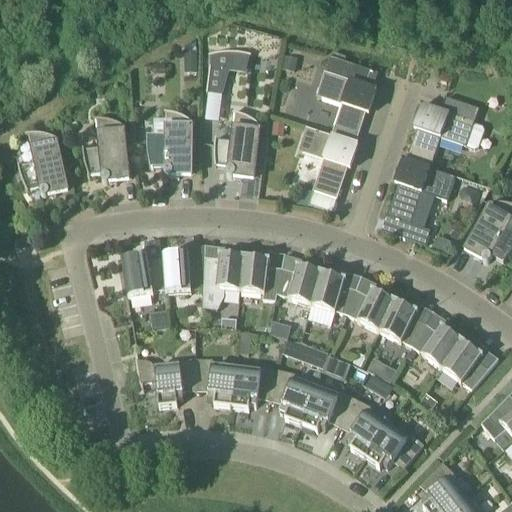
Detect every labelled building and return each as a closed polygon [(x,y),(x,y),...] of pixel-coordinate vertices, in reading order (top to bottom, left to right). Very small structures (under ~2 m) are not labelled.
[(184,78),(197,78),(197,56),(184,56),(184,78)] [(212,58),(208,96),(224,97),(232,57),(212,58)] [(284,60),(282,74),(295,77),(297,63),(284,60)] [(324,77),(316,101),(341,110),(331,140),(355,149),(374,94),(350,86),(355,70),(329,62),(324,77)] [(474,127),(478,114),(445,102),(440,116),(425,111),(406,166),(430,174),(440,143),(474,154),(478,152),(484,135),(482,130),(474,127)] [(191,181),(192,127),(188,124),(185,122),(181,120),(177,119),(173,118),(169,117),(165,117),(165,146),(148,145),(148,152),(149,158),(150,165),(151,171),(165,171),(165,175),(164,176),(164,177),(164,178),(164,179),(164,180),(165,181),(166,182),(167,182),(168,182),(169,182),(170,182),(171,181),(191,181)] [(368,138),(379,142),(386,121),(375,117),(368,138)] [(253,185),(260,131),(257,128),(254,125),(250,123),(247,121),(243,120),(239,118),(235,118),(231,146),(215,144),(214,153),(214,161),(215,170),(228,172),(228,175),(227,176),(227,177),(226,177),(226,178),(227,180),(227,181),(228,182),(229,183),(230,183),(231,183),(232,183),(233,182),(253,185)] [(129,185),(123,131),(120,129),(116,127),(112,126),(108,125),(104,124),(100,124),(96,124),(99,153),(82,154),(84,163),(85,171),(88,179),(102,178),(102,181),(102,182),(101,183),(101,184),(101,185),(102,187),(103,188),(104,188),(105,189),(106,189),(107,188),(108,188),(109,187),(129,185)] [(355,149),(331,140),(306,132),(298,157),(323,165),(312,197),(337,205),(355,149)] [(68,196),(56,143),(52,142),(48,140),(44,139),(40,139),(36,139),(32,139),(28,139),(34,168),(18,171),(20,179),(23,188),(26,195),(40,192),(40,196),(40,197),(40,198),(40,199),(40,200),(41,201),(42,201),(43,202),(44,202),(45,202),(46,202),(47,201),(48,201),(68,196)] [(430,174),(406,166),(381,235),(425,251),(431,235),(411,229),(421,198),(447,206),(455,182),(430,174)] [(510,260),(511,256),(511,241),(504,237),(511,223),(511,209),(507,208),(503,208),(499,207),(495,207),(491,208),(464,255),(482,265),(483,267),(484,267),(485,268),(486,268),(488,268),(489,267),(490,266),(490,265),(490,264),(490,263),(490,262),(492,259),(504,266),(510,260)] [(98,254),(100,299),(121,298),(118,253),(98,254)] [(203,295),(205,269),(205,262),(189,263),(188,259),(178,259),(179,260),(163,261),(163,263),(165,295),(165,300),(191,298),(191,295),(203,295)] [(240,297),(244,262),(218,259),(218,261),(220,261),(218,271),(205,269),(203,295),(203,313),(218,315),(224,303),(225,296),(240,297)] [(165,295),(163,263),(147,266),(147,261),(137,262),(137,264),(122,266),(128,304),(153,300),(153,297),(165,295)] [(277,300),(282,274),(268,273),(268,266),(270,266),(270,265),(244,262),(240,297),(263,300),(263,305),(276,307),(276,305),(277,300)] [(311,311),(321,277),(296,270),(296,271),(297,272),(295,278),(282,274),(276,305),(277,300),(288,303),(288,305),(311,311)] [(347,321),(356,296),(343,292),(344,286),(346,286),(346,284),(321,277),(311,311),(335,318),(335,317),(347,321)] [(379,338),(394,305),(371,294),(370,296),(372,296),(369,302),(356,296),(347,321),(357,326),(357,327),(379,338)] [(412,353),(426,330),(413,324),(416,318),(417,318),(418,317),(394,305),(379,338),(401,348),(402,347),(412,353)] [(167,324),(161,308),(149,313),(155,329),(167,324)] [(222,324),(221,333),(235,334),(235,325),(222,324)] [(441,375),(462,346),(441,331),(440,332),(441,333),(437,338),(426,330),(412,353),(422,359),(421,360),(441,375)] [(241,339),(239,348),(249,350),(250,345),(254,346),(255,340),(250,340),(241,339)] [(462,346),(441,375),(461,389),(462,388),(472,395),(489,375),(477,367),(481,362),(482,362),(483,361),(462,346)] [(196,397),(196,365),(178,365),(178,370),(155,373),(151,369),(145,366),(138,367),(142,388),(156,386),(159,414),(177,411),(177,407),(184,407),(183,397),(196,397)] [(236,373),(213,370),(213,365),(196,365),(196,397),(208,398),(207,407),(214,408),(214,412),(231,414),(236,373)] [(270,407),(278,375),(261,371),(260,376),(236,373),(231,414),(249,416),(249,412),(256,413),(258,404),(270,407)] [(301,431),(315,393),(293,384),(295,379),(278,375),(270,407),(282,410),(279,418),(286,421),(285,425),(301,431)] [(340,433),(355,404),(340,396),(337,401),(315,393),(301,431),(317,437),(319,433),(326,436),(329,427),(340,433)] [(511,442),(511,404),(509,401),(481,429),(494,445),(506,436),(511,442)] [(365,464),(388,430),(368,417),(371,412),(355,404),(340,433),(352,439),(347,447),(353,451),(350,454),(365,464)] [(237,417),(235,427),(256,432),(258,422),(237,417)] [(388,430),(365,464),(379,474),(382,470),(388,474),(393,467),(403,475),(424,451),(411,439),(407,443),(388,430)] [(453,511),(466,502),(451,484),(455,480),(442,468),(419,491),(429,500),(422,506),(426,511),(425,511),(453,511)] [(473,511),(466,502),(453,511),(473,511)]
